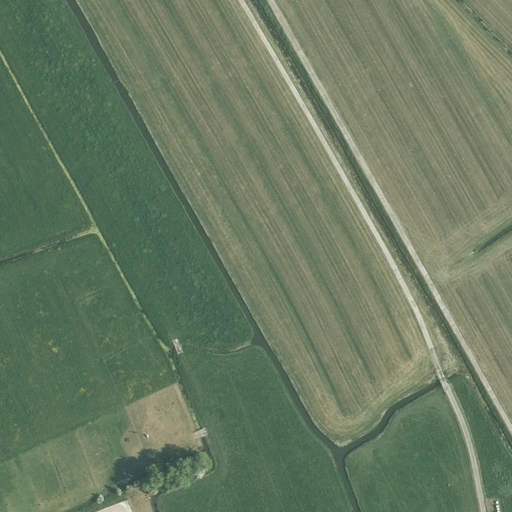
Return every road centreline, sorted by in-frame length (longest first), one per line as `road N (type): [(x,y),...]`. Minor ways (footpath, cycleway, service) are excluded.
road 1 (track): [(511,428),(267,0)]
road 2 (track): [(225,423),(150,443),(90,483),(24,511)]
